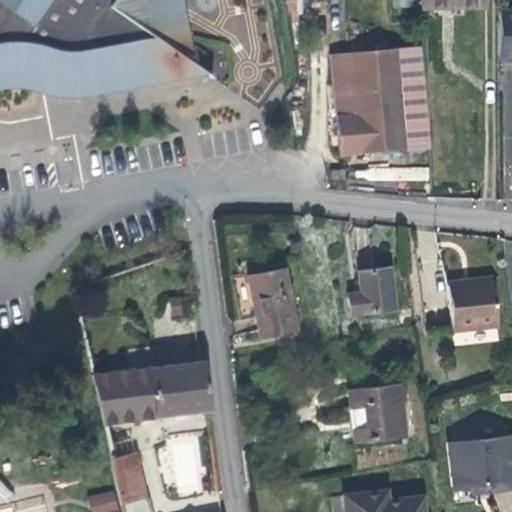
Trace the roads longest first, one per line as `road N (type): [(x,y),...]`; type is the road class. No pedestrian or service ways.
road 1 (residential): [(244,511),(194,182)]
road 2 (residential): [(511,223),(194,182)]
road 3 (unknown): [(503,0),(499,222)]
